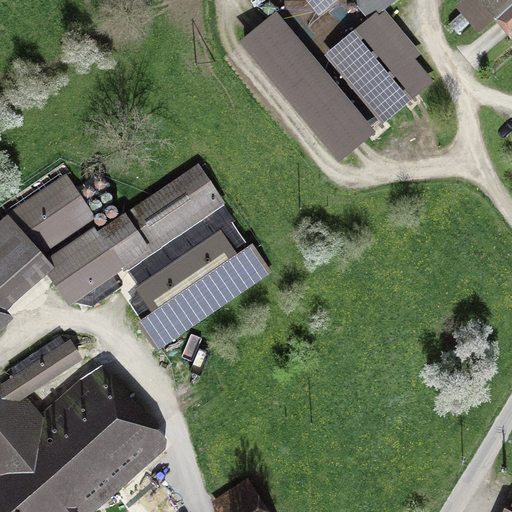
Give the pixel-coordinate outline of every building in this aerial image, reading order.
[(348,0),(368,24),(398,0),(348,0)] [(511,0),(476,0),(461,13),(479,34),(496,20),(511,38),(511,0)] [(271,25),(245,47),(342,165),(369,143),(271,25)] [(372,27),(332,60),(385,123),(425,90),(372,27)] [(101,233),(122,264),(216,200),(195,169),(101,233)] [(7,221),(30,258),(89,221),(65,184),(7,221)] [(6,232),(0,236),(0,327),(3,325),(0,321),(0,310),(42,275),(30,258),(6,232)] [(157,315),(141,325),(155,345),(263,271),(250,252),(234,262),(216,236),(139,288),(157,315)] [(0,511),(85,511),(157,455),(99,381),(37,430),(18,408),(76,362),(66,349),(3,398),(0,400),(0,511)] [(261,511),(249,492),(218,511),(261,511)]
